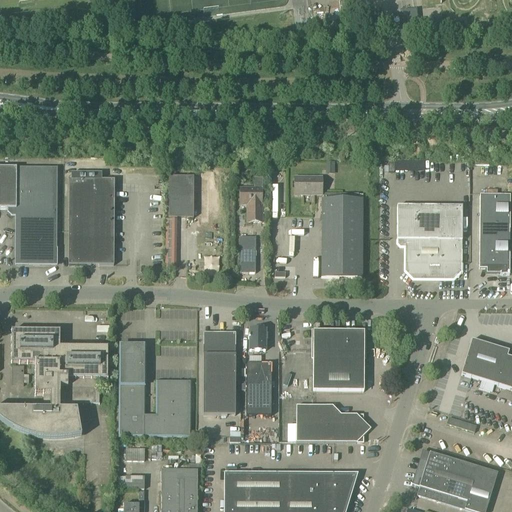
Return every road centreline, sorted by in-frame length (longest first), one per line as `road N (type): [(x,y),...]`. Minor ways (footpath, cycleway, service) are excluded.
road 1 (unclassified): [(422,305),(0,296)]
road 2 (unclassified): [(371,511),(418,359),(422,305)]
road 3 (tertiary): [(399,108),(254,116)]
road 4 (tertiary): [(254,116),(399,117)]
road 5 (tertiary): [(138,116),(0,98)]
road 6 (tertiary): [(0,113),(138,116)]
